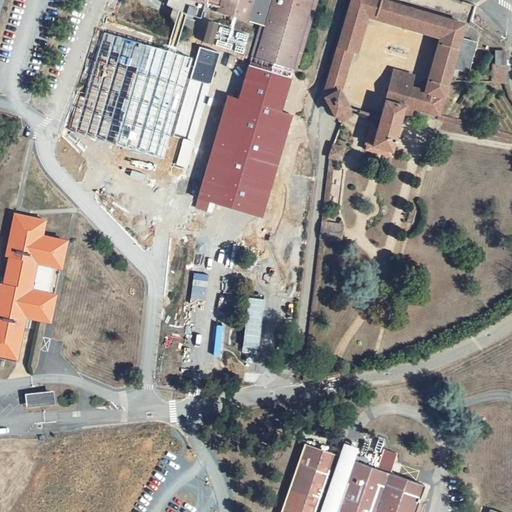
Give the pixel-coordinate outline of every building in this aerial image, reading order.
[(215,0),(213,8),(254,21),(244,59),(285,71),(289,57),(295,59),(311,0),(215,0)] [(348,0),(322,87),(334,111),(336,114),(338,115),(340,115),(342,115),(345,114),(346,113),(347,112),(347,110),(347,108),(347,106),(346,104),(345,103),(336,87),(348,46),(354,47),(365,10),(443,32),(427,88),(411,82),(412,78),(408,76),(406,81),(391,76),(381,114),(378,124),(370,122),(363,148),(390,156),(403,110),(412,112),(414,105),(441,113),(450,78),(455,78),(457,71),(468,73),(475,41),(462,38),(466,21),(394,0),(348,0)] [(212,44),(218,23),(208,20),(203,41),(212,44)] [(212,38),(229,50),(233,44),(226,39),(231,31),(221,24),(212,38)] [(505,47),(497,47),(497,59),(506,59),(505,47)] [(506,62),(493,63),(494,78),(506,78),(506,62)] [(475,124),(441,113),(439,118),(474,130),(475,124)] [(511,136),(481,126),(479,131),(511,141),(511,136)] [(343,146),(330,144),(329,156),(341,158),(343,146)] [(16,215),(14,224),(24,226),(26,217),(16,215)] [(2,284),(0,294),(0,355),(4,356),(6,347),(16,349),(23,313),(27,314),(27,317),(45,321),(46,318),(48,318),(53,296),(50,296),(56,264),(59,265),(64,242),(61,242),(61,239),(46,236),(45,239),(39,238),(42,220),(26,217),(24,226),(14,224),(8,257),(11,258),(6,284),(2,284)] [(340,223),(321,221),(319,235),(338,239),(340,223)] [(6,347),(4,356),(15,358),(16,349),(6,347)] [(50,394),(31,396),(33,407),(51,405),(50,394)] [(331,454),(296,442),(272,511),(412,511),(422,485),(344,459),(348,445),(335,440),(331,454)]
